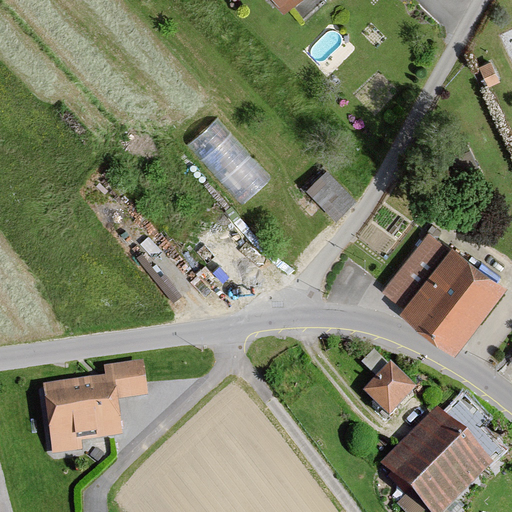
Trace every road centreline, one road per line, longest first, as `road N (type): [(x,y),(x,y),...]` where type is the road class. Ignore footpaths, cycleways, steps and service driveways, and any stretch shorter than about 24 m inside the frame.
road 1 (residential): [(291,318),(302,290),(384,175),(481,0)]
road 2 (residential): [(511,403),(392,334),(334,318),(291,318)]
road 3 (residential): [(231,326),(0,358)]
road 4 (residential): [(353,511),(232,357),(231,326)]
